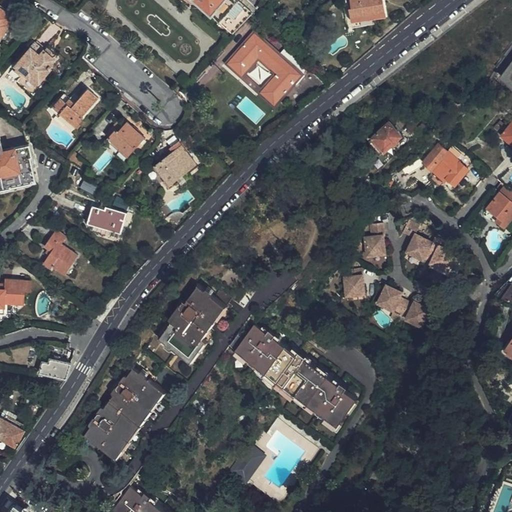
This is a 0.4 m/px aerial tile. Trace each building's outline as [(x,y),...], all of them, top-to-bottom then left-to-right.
[(201,0),(236,30),(253,10),(241,0),(201,0)] [(351,8),(352,15),(360,14),(360,20),(388,15),(385,0),(352,0),(354,7),(351,8)] [(10,14),(0,5),(0,31),(8,21),(6,19),(10,14)] [(277,103),(304,72),(291,58),(289,61),(256,32),(230,61),(244,74),(260,56),(278,72),(263,90),(277,103)] [(49,62),(55,55),(45,47),(34,38),(15,61),(37,80),(51,64),(49,62)] [(45,47),(55,55),(57,52),(48,44),(45,47)] [(511,47),(490,74),(511,91),(511,47)] [(15,61),(8,70),(34,91),(41,83),(37,80),(15,61)] [(83,111),(99,93),(90,84),(76,98),(65,89),(54,101),(77,122),(85,112),(83,111)] [(130,152),(146,134),(128,118),(127,120),(120,114),(114,121),(118,124),(110,133),(122,143),(121,144),(130,152)] [(114,121),(107,130),(110,133),(118,124),(114,121)] [(511,121),(511,122),(506,129),(500,136),(508,143),(511,146),(511,121)] [(383,151),(400,136),(388,122),(371,138),(383,151)] [(500,136),(506,129),(499,123),(492,130),(500,136)] [(0,189),(3,189),(4,191),(7,192),(12,190),(15,188),(15,186),(37,180),(31,157),(34,155),(31,143),(4,149),(0,130),(0,189)] [(109,134),(121,144),(122,143),(110,133),(109,134)] [(193,133),(183,140),(184,141),(188,147),(193,144),(192,142),(197,138),(193,133)] [(169,152),(184,141),(183,140),(182,138),(167,148),(169,152)] [(169,152),(157,160),(167,175),(171,181),(177,176),(199,162),(188,147),(184,141),(169,152)] [(453,185),(473,161),(464,154),(458,161),(456,159),(447,151),(439,143),(423,161),(443,181),(446,178),(453,185)] [(460,154),(451,146),(447,151),(456,159),(460,154)] [(74,147),(69,154),(70,155),(88,167),(94,160),(74,147)] [(171,181),(167,175),(165,177),(170,186),(179,179),(177,176),(171,181)] [(503,229),(511,217),(511,192),(504,186),(486,209),(497,218),(494,222),(503,229)] [(94,202),(90,215),(96,218),(95,223),(121,231),(129,209),(107,203),(106,208),(100,206),(101,205),(94,202)] [(168,211),(173,219),(182,213),(177,207),(176,207),(175,207),(174,207),(173,207),(173,208),(172,208),(168,211)] [(404,252),(421,260),(422,259),(430,241),(414,233),(418,225),(406,220),(401,232),(411,237),(404,252)] [(383,235),(382,224),(367,225),(368,237),(362,237),(364,257),(384,255),(382,235),(383,235)] [(64,273),(77,254),(62,243),(67,236),(57,229),(44,246),(48,248),(45,252),(49,254),(43,262),(50,267),(52,265),(64,273)] [(430,241),(422,259),(429,262),(428,264),(447,272),(455,254),(438,246),(441,239),(433,235),(430,241)] [(364,294),(361,268),(348,270),(344,277),(344,278),(343,279),(345,296),(364,294)] [(30,289),(31,278),(6,277),(5,287),(0,286),(0,304),(3,304),(4,302),(23,302),(25,289),(30,289)] [(174,348),(187,358),(190,355),(203,337),(200,335),(207,325),(217,312),(216,311),(229,293),(223,289),(224,288),(222,286),(215,296),(196,283),(185,298),(182,295),(175,306),(177,308),(157,335),(155,333),(121,379),(119,377),(110,389),(113,391),(100,408),(98,407),(91,417),(93,419),(84,431),(87,434),(114,453),(116,450),(136,423),(154,399),(162,387),(149,378),(160,363),(162,364),(174,348)] [(377,304),(399,314),(405,300),(399,297),(402,291),(385,284),(377,304)] [(190,355),(187,358),(192,361),(237,299),(229,293),(216,311),(217,312),(207,325),(200,335),(203,337),(190,355)] [(405,300),(399,314),(406,317),(404,321),(422,328),(431,309),(414,302),(413,303),(405,300)] [(355,396),(255,324),(260,317),(252,312),(229,344),(336,422),(355,396)] [(511,337),(511,339),(503,351),(506,353),(511,356),(511,337)] [(39,372),(67,377),(72,361),(50,357),(49,361),(43,360),(39,372)] [(166,390),(162,387),(154,399),(136,423),(116,450),(114,453),(118,456),(166,390)] [(8,419),(22,427),(24,422),(11,414),(8,419)] [(25,428),(22,427),(8,419),(4,427),(0,425),(0,436),(15,444),(18,439),(19,438),(25,428)] [(229,451),(236,457),(245,445),(233,435),(231,437),(224,447),(229,451)] [(227,469),(236,457),(229,451),(224,447),(215,460),(227,469)] [(511,481),(504,480),(502,488),(497,487),(491,511),(508,511),(510,508),(511,509),(511,481)] [(165,511),(133,489),(116,511),(165,511)]
